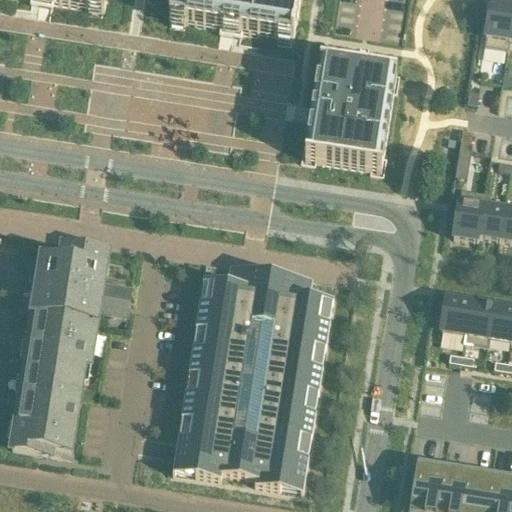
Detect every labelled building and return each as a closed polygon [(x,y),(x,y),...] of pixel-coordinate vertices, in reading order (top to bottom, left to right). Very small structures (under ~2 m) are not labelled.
[(0,0),(53,7),(90,13),(91,5),(103,7),(102,15),(104,15),(106,0),(0,0)] [(172,0),(169,26),(171,26),(173,19),(184,20),(183,28),(242,38),(279,43),(280,36),(292,37),(290,45),(293,46),(300,0),(172,0)] [(511,7),(492,4),(484,53),(508,57),(510,47),(509,47),(511,28),(511,7)] [(305,162),(305,165),(381,178),(382,175),(372,173),(374,159),(384,160),(387,141),(393,100),(383,99),(386,84),(396,86),(396,83),(320,71),(319,74),(329,75),(327,90),(317,88),(317,90),(315,89),(311,111),(313,112),(307,148),(317,150),(315,164),(305,162)] [(511,82),(503,81),(502,89),(511,90),(511,82)] [(476,111),(478,99),(469,98),(467,110),(476,111)] [(470,149),(472,137),(462,136),(460,148),(470,149)] [(510,178),(511,170),(499,168),(498,176),(510,178)] [(477,243),(483,209),(484,209),(485,199),(461,195),(453,244),(478,248),(478,243),(477,243)] [(499,246),(504,212),(484,209),(483,209),(477,243),(478,243),(499,246)] [(511,248),(511,213),(504,212),(499,246),(511,248)] [(42,263),(11,455),(32,458),(72,465),(73,457),(70,457),(84,370),(89,371),(97,322),(125,326),(129,300),(101,296),(107,254),(61,246),(58,267),(45,265),(45,264),(42,263)] [(319,400),(323,375),(312,373),(315,354),(326,355),(330,330),(319,328),(322,305),(310,304),(313,286),(277,280),(276,289),(263,287),(265,278),(230,273),(227,290),(215,288),(211,311),(210,311),(200,309),(195,335),(206,337),(203,356),(192,354),(188,380),(199,382),(196,401),(185,399),(181,425),(192,427),(189,446),(179,445),(175,471),(197,474),(195,484),(221,489),(222,483),(256,488),(255,494),(280,498),(282,487),(305,490),(309,465),(297,463),(300,444),(312,446),(316,420),(305,418),(308,399),(319,400)] [(465,340),(471,306),(446,302),(441,336),(465,340)] [(488,344),(493,309),(471,306),(465,340),(463,349),(487,353),(489,344),(488,344)] [(510,347),(511,335),(511,312),(493,309),(488,344),(489,344),(510,347)] [(460,369),(462,362),(450,360),(448,370),(460,372),(460,369)] [(473,371),(474,364),(462,362),(460,369),(473,371)] [(505,377),(507,369),(495,367),(494,375),(505,377)] [(437,511),(444,475),(419,471),(412,511),(437,511)] [(462,511),(467,478),(444,475),(437,511),(462,511)] [(486,511),(491,482),(467,478),(462,511),(486,511)] [(510,511),(511,503),(511,485),(491,482),(486,511),(510,511)]
